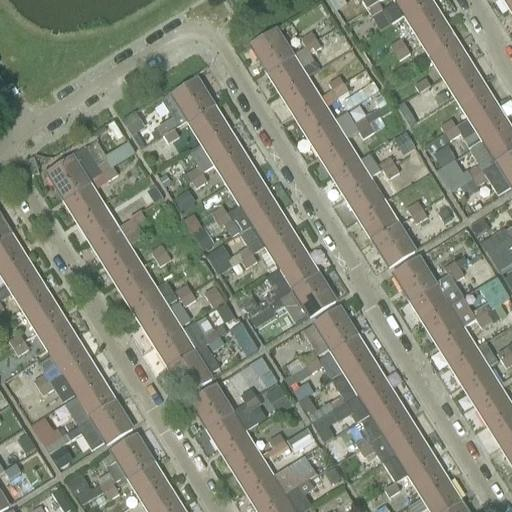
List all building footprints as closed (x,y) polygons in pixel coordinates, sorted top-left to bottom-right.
[(367,0),(361,4),(366,12),(377,5),(384,0),(367,0)] [(392,0),(395,4),(385,10),(394,24),(404,17),(429,2),(427,0),(392,0)] [(511,7),(511,0),(503,0),(509,9),(511,7)] [(442,23),(429,2),(404,17),(417,39),(442,23)] [(370,18),(381,11),(377,5),(366,12),(370,18)] [(455,44),(442,23),(417,39),(430,59),(455,44)] [(274,32),(250,48),(266,74),(291,58),(274,32)] [(311,35),(300,42),(305,50),(315,43),(311,35)] [(392,54),(403,47),(400,42),(389,49),(392,54)] [(315,43),(305,50),(309,56),(319,50),(315,43)] [(468,65),(455,44),(430,59),(443,81),(468,65)] [(403,47),(392,54),(397,62),(409,55),(403,47)] [(291,58),(266,74),(279,95),(304,80),(291,58)] [(468,65),(443,81),(456,101),(481,85),(468,65)] [(304,80),(279,95),(293,116),(317,101),(304,80)] [(338,80),(327,86),(331,92),(332,94),(343,87),(338,80)] [(430,89),(425,81),(414,88),(419,96),(430,89)] [(211,107),(195,82),(170,97),(160,104),(172,123),(151,136),(155,143),(162,138),(173,131),(186,123),(211,107)] [(372,85),(340,105),(344,113),(377,93),(372,85)] [(481,85),(456,101),(468,121),(493,106),(481,85)] [(348,95),(343,87),(332,94),(337,102),(348,95)] [(380,98),(373,102),(378,111),(386,105),(381,97),(380,98)] [(317,101),(293,116),(306,137),(330,121),(317,101)] [(378,111),(353,127),(357,134),(379,121),(391,113),(386,105),(378,111)] [(416,125),(404,106),(403,105),(396,109),(409,130),(416,125)] [(507,128),(493,106),(468,121),(444,136),(449,144),(460,137),(468,151),(482,143),(482,144),(507,128)] [(225,129),(211,107),(186,123),(200,145),(225,129)] [(319,159),(344,143),(357,134),(353,127),(345,115),(332,124),(330,121),(306,137),(319,159)] [(383,128),(379,121),(357,134),(362,141),(383,128)] [(451,122),(440,129),(444,136),(455,130),(451,122)] [(511,135),(507,128),(482,144),(468,153),(477,167),(462,177),(453,163),(436,174),(449,194),(471,181),(511,155),(511,135)] [(238,150),(225,129),(200,145),(202,148),(189,156),(197,170),(186,177),(189,181),(200,174),(213,166),(238,150)] [(173,131),(162,138),(167,147),(178,140),(173,131)] [(391,143),(401,159),(413,152),(403,135),(391,143)] [(357,164),(344,143),(319,159),(332,180),(357,164)] [(128,147),(106,160),(108,163),(112,169),(134,156),(128,147)] [(251,172),(238,150),(213,166),(226,187),(251,172)] [(62,200),(87,185),(101,176),(97,170),(85,151),(46,175),(62,200)] [(511,155),(471,181),(476,190),(487,183),(497,199),(511,190),(511,191),(511,155)] [(370,185),(368,181),(380,174),(369,156),(357,164),(332,180),(345,201),(370,185)] [(394,170),(389,161),(378,168),(384,177),(394,170)] [(108,163),(97,170),(101,176),(112,169),(108,163)] [(112,169),(101,176),(106,185),(117,178),(112,169)] [(387,182),(398,176),(394,170),(384,177),(387,182)] [(251,172),(226,187),(239,208),(265,193),(251,172)] [(207,184),(200,174),(189,181),(195,191),(207,184)] [(165,177),(159,181),(164,189),(170,185),(165,177)] [(395,195),(387,182),(384,177),(370,185),(345,201),(358,221),(383,206),(382,203),(395,195)] [(87,185),(62,200),(76,222),(101,207),(87,185)] [(239,208),(226,217),(216,223),(221,232),(231,225),(239,238),(278,214),(265,193),(239,208)] [(101,207),(76,222),(89,244),(114,228),(115,230),(129,221),(140,214),(142,214),(136,204),(125,210),(118,198),(102,209),(101,207)] [(383,206),(358,221),(373,244),(397,229),(383,206)] [(417,206),(407,213),(411,220),(422,214),(417,206)] [(226,217),(222,210),(212,217),(216,223),(226,217)] [(140,214),(129,221),(134,230),(145,223),(140,214)] [(291,234),(278,214),(239,238),(246,250),(236,256),(242,265),(252,258),(265,250),(291,234)] [(422,214),(411,220),(416,228),(426,221),(422,214)] [(0,241),(9,236),(0,221),(0,241)] [(114,228),(89,244),(103,265),(127,249),(141,241),(134,230),(129,221),(115,230),(114,228)] [(478,223),(469,229),(476,240),(485,234),(478,223)] [(397,229),(373,244),(388,269),(396,264),(413,254),(397,229)] [(503,232),(489,241),(495,250),(511,239),(511,229),(504,234),(503,232)] [(291,234),(265,250),(278,271),(304,255),(291,234)] [(9,236),(0,241),(0,271),(23,257),(9,236)] [(511,239),(495,250),(488,255),(501,275),(511,267),(511,263),(506,254),(511,249),(511,239)] [(161,247),(149,255),(154,263),(166,255),(161,247)] [(127,249),(103,265),(116,286),(140,270),(127,249)] [(209,256),(205,259),(213,273),(230,262),(229,260),(222,249),(209,256)] [(166,255),(154,263),(159,271),(171,263),(166,255)] [(317,277),(304,255),(278,271),(288,286),(264,301),(268,308),(317,277)] [(23,257),(0,271),(0,277),(10,294),(35,278),(23,257)] [(257,265),(252,258),(242,265),(246,272),(257,265)] [(462,260),(455,265),(458,271),(466,266),(462,260)] [(396,274),(392,276),(408,302),(433,286),(417,261),(396,274)] [(454,263),(442,270),(447,278),(458,271),(455,265),(454,263)] [(140,270),(116,286),(129,307),(154,291),(140,270)] [(458,271),(447,278),(451,285),(462,278),(458,271)] [(334,304),(317,277),(268,308),(273,315),(283,309),(293,326),(307,317),(309,320),(334,304)] [(35,278),(10,294),(24,315),(49,299),(35,278)] [(433,286),(408,302),(422,324),(461,300),(451,285),(447,278),(433,286)] [(495,283),(480,292),(487,304),(502,294),(495,283)] [(154,291),(129,307),(142,328),(167,312),(165,309),(176,302),(166,284),(154,291)] [(186,287),(174,295),(179,302),(191,295),(186,287)] [(236,299),(234,300),(241,312),(243,310),(249,320),(260,313),(259,312),(247,292),(236,299)] [(435,345),(460,329),(474,321),(485,314),(498,306),(506,301),(502,294),(470,315),(461,300),(422,324),(435,345)] [(191,295),(179,302),(184,310),(196,303),(191,295)] [(49,299),(24,315),(37,336),(62,320),(49,299)] [(178,305),(167,312),(142,328),(155,349),(180,333),(178,331),(190,324),(178,305)] [(498,306),(485,314),(491,324),(504,315),(498,306)] [(314,328),(303,335),(318,359),(329,353),(355,337),(338,310),(334,313),(313,326),(314,328)] [(485,314),(474,321),(480,331),(491,324),(485,314)] [(75,341),(62,320),(37,336),(50,357),(75,341)] [(204,348),(207,347),(219,340),(214,332),(203,339),(194,325),(180,334),(180,333),(155,349),(168,370),(204,348)] [(474,350),(460,329),(435,345),(449,366),(474,350)] [(8,344),(13,351),(25,344),(20,337),(8,344)] [(355,337),(329,353),(331,356),(318,364),(322,370),(329,382),(343,374),(368,358),(355,337)] [(219,340),(207,347),(212,354),(223,347),(219,340)] [(58,370),(35,385),(39,393),(88,362),(75,341),(50,357),(58,370)] [(25,344),(13,351),(18,359),(29,352),(25,344)] [(484,345),(474,352),(474,350),(449,366),(462,387),(487,372),(486,371),(496,364),(484,345)] [(511,358),(511,357),(511,345),(506,349),(506,350),(495,358),(500,365),(511,358)] [(218,371),(204,348),(168,370),(185,397),(210,382),(208,378),(218,371)] [(317,362),(312,354),(301,361),(306,369),(317,362)] [(338,396),(306,416),(311,423),(332,410),(381,379),(368,358),(343,374),(344,377),(331,385),(338,396)] [(511,368),(511,359),(511,358),(500,365),(505,373),(511,368)] [(101,384),(88,362),(39,393),(44,401),(54,394),(62,406),(73,399),(74,400),(101,384)] [(317,362),(306,369),(311,377),(322,370),(318,364),(317,362)] [(500,392),(487,372),(462,387),(475,408),(500,392)] [(394,400),(381,379),(332,410),(338,421),(347,415),(354,425),(369,416),(394,400)] [(114,405),(101,384),(74,400),(75,401),(63,408),(76,429),(89,420),(114,405)] [(189,404),(206,431),(231,415),(214,388),(189,404)] [(264,398),(276,417),(290,408),(278,389),(264,398)] [(511,413),(511,412),(500,392),(475,408),(488,429),(511,413)] [(244,407),(256,400),(251,393),(239,400),(244,407)] [(257,426),(250,415),(261,408),(256,400),(244,407),(231,415),(206,431),(220,452),(244,437),(243,435),(257,426)] [(407,421),(394,400),(369,416),(382,437),(407,421)] [(131,431),(114,405),(89,420),(76,429),(64,436),(69,444),(79,437),(90,454),(104,444),(106,447),(131,431)] [(511,442),(511,413),(488,429),(501,450),(511,442)] [(43,420),(30,429),(43,449),(61,438),(56,431),(52,434),(43,420)] [(382,437),(369,445),(370,446),(374,453),(383,466),(421,443),(407,421),(382,437)] [(26,431),(0,445),(0,463),(2,466),(35,449),(26,431)] [(291,456),(312,442),(306,433),(285,446),(291,456)] [(244,437),(220,452),(232,473),(257,457),(244,437)] [(279,437),(267,445),(272,452),(284,444),(279,437)] [(152,465),(135,438),(110,454),(111,456),(100,463),(114,485),(125,479),(127,481),(152,465)] [(369,445),(365,439),(354,446),(359,453),(370,446),(369,445)] [(511,442),(501,450),(511,467),(511,442)] [(421,443),(383,466),(395,487),(409,479),(434,463),(421,443)] [(284,444),(272,452),(276,459),(288,452),(284,444)] [(374,453),(370,446),(359,453),(363,460),(374,453)] [(257,457),(232,473),(245,494),(270,478),(257,457)] [(447,485),(434,463),(409,479),(422,500),(447,485)] [(152,465),(127,481),(140,502),(165,486),(152,465)] [(5,473),(4,474),(8,481),(20,474),(15,467),(5,473)] [(256,511),(262,511),(308,483),(316,478),(311,470),(293,481),(285,469),(270,478),(245,494),(256,511)] [(114,489),(109,482),(98,489),(98,488),(91,492),(87,491),(88,489),(80,477),(66,486),(74,499),(74,498),(81,509),(90,503),(114,489)] [(303,497),(313,490),(309,485),(308,483),(262,511),(308,511),(311,510),(303,497)] [(447,485),(422,500),(407,510),(408,511),(425,511),(428,510),(429,511),(450,511),(460,506),(447,485)] [(165,486),(140,502),(146,511),(170,511),(178,507),(165,486)] [(399,493),(395,487),(384,493),(388,500),(399,493)] [(114,489),(103,496),(108,504),(119,497),(114,489)] [(50,496),(60,511),(70,511),(58,491),(50,496)]
